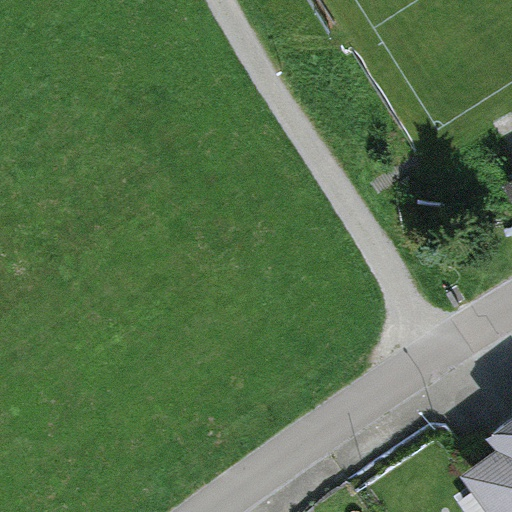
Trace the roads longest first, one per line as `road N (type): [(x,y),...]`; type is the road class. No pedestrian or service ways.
road 1 (track): [(440,354),(229,0)]
road 2 (residential): [(511,311),(210,511)]
